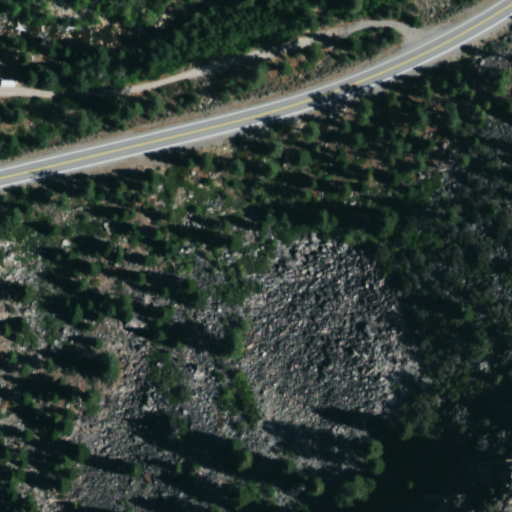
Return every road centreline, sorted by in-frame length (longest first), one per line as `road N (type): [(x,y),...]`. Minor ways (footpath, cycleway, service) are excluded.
road 1 (primary): [(0,176),(330,92),(424,52),(511,1)]
road 2 (track): [(0,91),(144,88),(374,25),(400,30),(424,52)]
